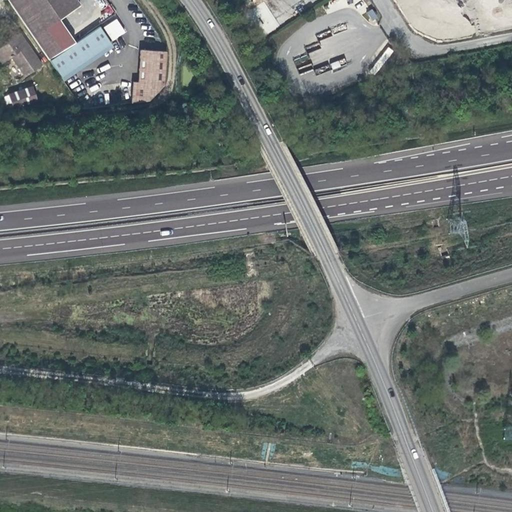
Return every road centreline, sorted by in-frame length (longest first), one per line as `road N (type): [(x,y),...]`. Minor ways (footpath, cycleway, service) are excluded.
road 1 (secondary): [(430,511),(330,256),(191,0)]
road 2 (motorway): [(0,247),(281,215),(511,176)]
road 3 (motorway): [(511,151),(0,222)]
road 4 (track): [(0,126),(151,110),(176,77),(177,55),(149,0)]
